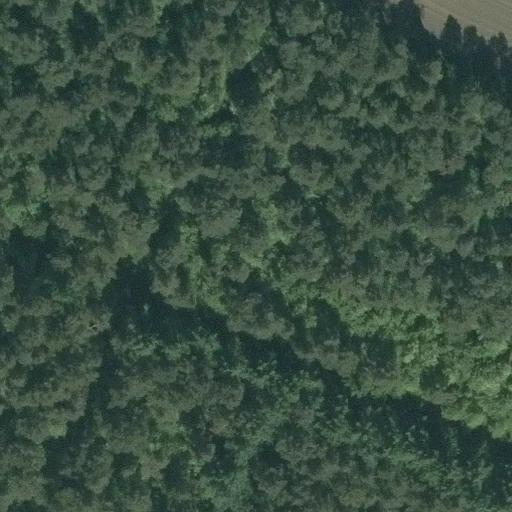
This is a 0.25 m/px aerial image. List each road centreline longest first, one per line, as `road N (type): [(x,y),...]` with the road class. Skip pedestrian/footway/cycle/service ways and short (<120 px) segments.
road 1 (track): [(19,511),(278,0)]
road 2 (track): [(0,210),(511,435)]
